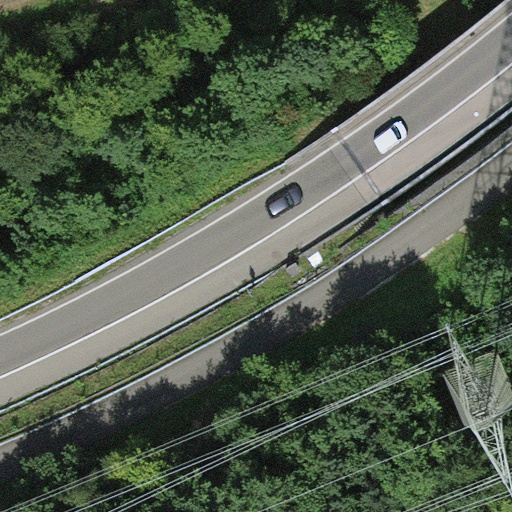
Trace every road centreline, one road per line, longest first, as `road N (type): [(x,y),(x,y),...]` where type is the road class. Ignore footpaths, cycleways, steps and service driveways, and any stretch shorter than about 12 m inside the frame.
road 1 (motorway): [(0,358),(134,294),(344,170),(511,45)]
road 2 (unclassified): [(511,172),(468,208),(32,463),(0,474)]
